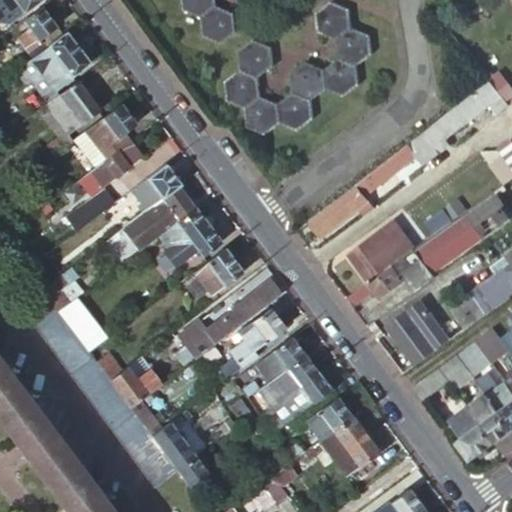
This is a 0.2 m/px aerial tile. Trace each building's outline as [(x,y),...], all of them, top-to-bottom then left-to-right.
[(38,0),(0,0),(0,21),(2,23),(13,20),(38,0)] [(215,6),(213,0),(180,0),(182,11),(199,18),(215,6)] [(335,42),(350,30),(347,11),(330,3),(315,15),(317,34),(335,42)] [(215,6),(199,18),(201,37),(219,45),(234,34),(232,14),(215,6)] [(61,35),(40,8),(20,23),(26,30),(14,38),(30,59),(61,35)] [(337,60),(354,67),(370,56),(368,37),(350,30),(335,42),(337,60)] [(89,64),(65,32),(61,35),(30,59),(29,60),(52,91),(53,90),(89,64)] [(239,72),(257,79),(272,68),(269,49),(253,42),(237,53),(239,72)] [(52,91),(29,60),(15,71),(23,82),(29,79),(43,98),(52,91)] [(331,93),(355,74),(354,67),(337,60),(322,71),(325,90),(331,93)] [(309,102),(325,90),(322,71),(304,64),(289,75),(291,95),(309,102)] [(226,102),(244,110),(259,98),(257,79),(239,72),(224,83),(226,102)] [(357,86),(355,74),(331,93),(342,98),(357,86)] [(511,96),(511,76),(497,88),(506,101),(511,96)] [(98,111),(76,81),(57,96),(47,103),(35,112),(39,118),(48,111),(65,134),(98,111)] [(488,85),(486,86),(423,135),(430,144),(449,129),(452,133),(487,106),(494,117),(505,107),(488,85)] [(52,91),(43,98),(47,103),(57,96),(53,90),(52,91)] [(279,125),(286,127),(310,109),(309,102),(291,95),(276,106),(279,125)] [(264,136),(279,125),(276,106),(259,98),(244,110),(246,128),(264,136)] [(134,125),(119,105),(99,120),(103,127),(90,137),(106,158),(118,149),(112,141),(122,134),(134,125)] [(310,109),(286,127),(297,132),(311,120),(310,109)] [(61,148),(70,141),(65,134),(48,111),(39,118),(61,148)] [(85,130),(90,137),(103,127),(99,120),(85,130)] [(449,129),(430,144),(438,155),(457,140),(452,133),(449,129)] [(118,149),(127,143),(122,134),(112,141),(118,149)] [(430,144),(423,135),(308,223),(320,239),(367,202),(363,197),(415,158),(422,166),(438,155),(430,144)] [(511,143),(510,140),(497,150),(511,171),(511,143)] [(43,148),(50,156),(60,149),(54,141),(43,148)] [(139,157),(127,143),(118,149),(106,158),(76,181),(89,200),(64,218),(75,233),(114,204),(101,186),(114,177),(115,179),(127,169),(126,167),(139,157)] [(75,147),(71,143),(65,147),(69,152),(75,147)] [(177,188),(179,186),(164,166),(146,180),(160,200),(177,188)] [(140,215),(160,200),(146,180),(129,193),(138,206),(135,208),(140,215)] [(171,225),(193,209),(177,188),(160,200),(140,215),(122,229),(129,238),(150,222),(155,231),(168,221),(171,225)] [(511,222),(511,217),(494,193),(396,265),(396,266),(367,287),(372,293),(377,300),(407,279),(403,274),(419,262),(433,280),(511,222)] [(46,203),(40,208),(45,213),(51,209),(46,203)] [(453,212),(450,206),(427,222),(434,233),(453,218),(450,214),(453,212)] [(219,244),(193,209),(171,225),(164,231),(174,245),(167,250),(164,252),(175,266),(196,251),(201,257),(219,244)] [(164,231),(157,236),(167,250),(174,245),(164,231)] [(397,259),(378,232),(346,256),(366,282),(397,259)] [(241,274),(223,249),(191,274),(200,286),(213,276),(222,288),(241,274)] [(511,251),(505,257),(510,264),(451,309),(466,330),(511,296),(511,251)] [(27,271),(41,289),(59,276),(45,257),(27,271)] [(407,279),(417,291),(433,280),(419,262),(403,274),(407,279)] [(41,289),(51,302),(58,312),(69,302),(60,290),(68,285),(61,275),(59,276),(41,289)] [(210,298),(222,288),(213,276),(200,286),(210,298)] [(212,345),(279,295),(269,281),(202,331),(212,345)] [(366,286),(346,300),(352,308),(372,293),(367,287),(366,286)] [(27,320),(69,376),(93,358),(88,352),(58,312),(51,302),(27,320)] [(426,313),(420,306),(407,315),(413,323),(426,313)] [(237,333),(243,341),(252,353),(284,330),(268,309),(237,333)] [(413,323),(407,315),(387,330),(415,367),(448,343),(426,313),(413,323)] [(200,354),(212,345),(202,331),(196,324),(184,333),(200,354)] [(500,339),(493,329),(474,343),(481,353),(500,339)] [(511,329),(500,339),(511,355),(511,354),(511,329)] [(192,360),(200,354),(184,333),(176,338),(177,339),(181,345),(192,360)] [(304,357),(290,338),(271,353),(284,371),(304,357)] [(181,345),(177,339),(171,344),(175,350),(181,345)] [(240,369),(256,357),(252,353),(243,341),(227,352),(233,360),(240,369)] [(474,343),(456,356),(472,378),(473,379),(491,366),(474,343)] [(180,369),(192,360),(181,345),(175,350),(171,344),(164,349),(180,369)] [(271,353),(254,366),(267,384),(284,371),(271,353)] [(109,354),(96,363),(109,380),(121,371),(109,354)] [(456,356),(438,369),(447,382),(454,391),(472,378),(456,356)] [(126,367),(147,395),(160,385),(139,357),(126,367)] [(297,388),(317,373),(304,357),(284,371),(297,388)] [(93,358),(69,376),(111,431),(135,414),(130,408),(109,380),(96,363),(93,358)] [(32,403),(0,360),(0,423),(1,425),(32,403)] [(218,371),(225,380),(240,369),(233,360),(218,371)] [(109,380),(130,408),(139,401),(147,395),(126,367),(121,371),(109,380)] [(438,369),(412,388),(421,401),(447,382),(438,369)] [(268,409),(297,388),(284,371),(267,384),(258,390),(255,393),(268,409)] [(310,405),(329,390),(317,373),(297,388),(310,405)] [(511,431),(511,395),(509,391),(503,383),(491,392),(482,380),(476,384),(485,396),(488,400),(511,431)] [(242,391),(247,399),(255,393),(258,390),(253,383),(242,391)] [(268,409),(262,414),(276,432),(289,422),(310,405),(297,388),(268,409)] [(318,442),(350,418),(329,390),(310,405),(289,422),(294,429),(303,423),(318,442)] [(471,414),(494,444),(511,431),(488,400),(485,396),(467,409),(470,413),(471,414)] [(241,414),(245,411),(238,400),(227,408),(235,418),(237,417),(241,414)] [(130,408),(135,414),(151,436),(160,429),(139,401),(130,408)] [(80,466),(32,403),(1,425),(49,489),(80,466)] [(462,439),(454,445),(468,464),(494,444),(471,414),(470,413),(467,409),(450,422),(462,439)] [(135,414),(111,431),(153,489),(176,471),(164,454),(151,436),(135,414)] [(236,428),(228,418),(215,427),(223,437),(236,428)] [(377,453),(350,418),(318,442),(308,450),(323,470),(333,462),(345,477),(377,453)] [(267,439),(253,421),(249,424),(246,426),(259,445),(267,439)] [(151,436),(164,454),(181,442),(167,424),(160,429),(151,436)] [(241,459),(259,445),(246,426),(245,427),(241,442),(233,448),(241,459)] [(503,457),(511,450),(511,431),(494,444),(503,457)] [(164,454),(176,471),(193,459),(181,442),(164,454)] [(279,455),(287,466),(302,455),(294,443),(279,455)] [(287,466),(272,477),(281,490),(312,465),(304,453),(302,455),(287,466)] [(209,459),(221,475),(224,472),(213,456),(209,459)] [(193,459),(176,471),(195,495),(221,475),(209,459),(199,467),(193,459)] [(115,511),(80,466),(49,489),(66,511),(115,511)] [(260,487),(273,504),(275,508),(287,499),(281,490),(272,477),(260,487)] [(260,487),(248,495),(260,511),(263,511),(273,504),(260,487)] [(417,511),(421,509),(406,490),(376,511),(417,511)]
